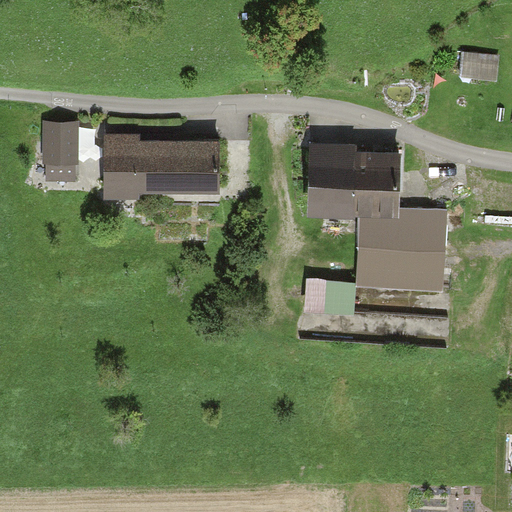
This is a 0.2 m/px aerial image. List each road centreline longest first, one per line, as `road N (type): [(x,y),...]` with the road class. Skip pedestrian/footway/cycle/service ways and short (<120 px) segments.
road 1 (residential): [(511,163),(437,151),(348,112),(189,108)]
road 2 (track): [(0,96),(189,108)]
